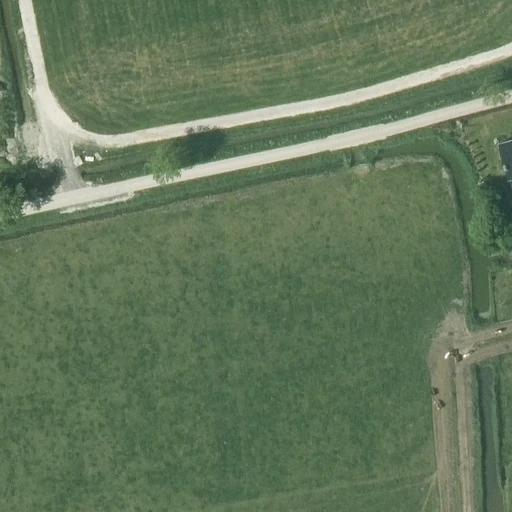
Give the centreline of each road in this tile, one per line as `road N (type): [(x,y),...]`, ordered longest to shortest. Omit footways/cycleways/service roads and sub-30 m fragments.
road 1 (track): [(511,53),(353,103),(102,146),(60,123),(46,102),(24,0)]
road 2 (unclassified): [(0,211),(314,148),(511,97)]
